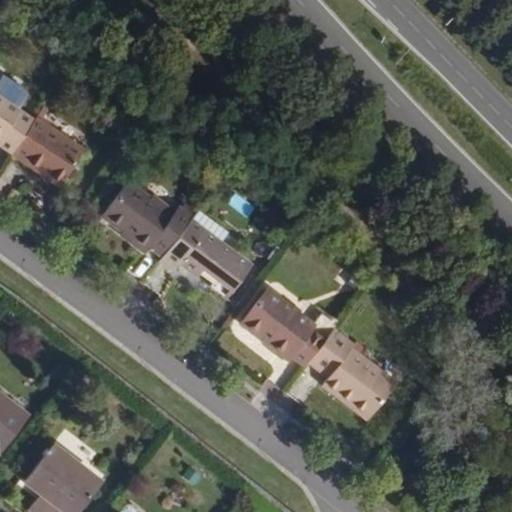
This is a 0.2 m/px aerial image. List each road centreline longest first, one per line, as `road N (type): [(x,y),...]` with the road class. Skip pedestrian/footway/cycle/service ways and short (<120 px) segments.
road 1 (residential): [(0,240),(352,511)]
road 2 (secondary): [(297,0),(445,165),(511,226)]
road 3 (secondary): [(511,127),(381,0)]
